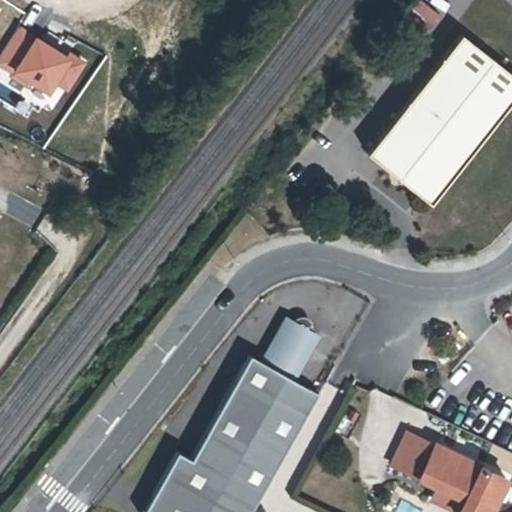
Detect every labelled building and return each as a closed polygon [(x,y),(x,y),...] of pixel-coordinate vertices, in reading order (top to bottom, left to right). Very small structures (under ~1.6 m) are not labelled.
[(428,27),(404,8),(386,32),(410,50),(428,27)] [(66,54),(20,25),(0,58),(0,66),(51,94),(58,85),(67,90),(72,50),(66,54)] [(367,152),(389,170),(398,169),(407,176),(407,184),(429,202),(511,97),(511,73),(460,34),(367,152)] [(398,169),(389,170),(407,184),(407,176),(398,169)] [(301,319),(298,323),(316,333),(317,330),(317,325),(315,322),(312,319),(308,318),(304,318),(301,319)] [(252,511),(322,395),(296,380),(322,337),(316,333),(298,323),(292,319),(266,362),(254,354),(192,457),(179,449),(141,511),(252,511)] [(464,499),(457,511),(488,511),(505,477),(407,431),(391,465),(440,488),(464,499)] [(434,501),(457,511),(464,499),(440,488),(434,501)]
